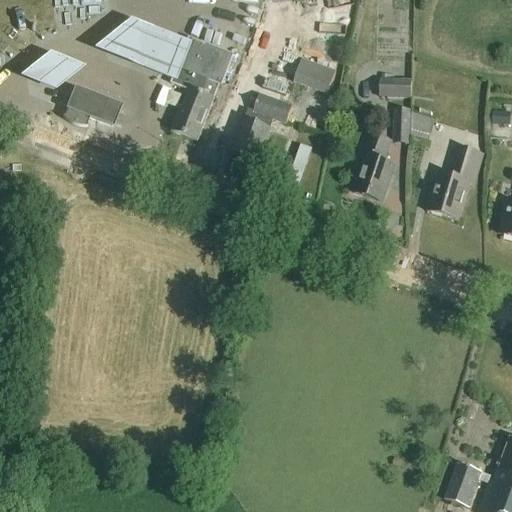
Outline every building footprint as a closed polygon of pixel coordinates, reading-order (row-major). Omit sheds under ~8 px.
[(157,37),(131,26),(93,56),(135,72),(171,87),(187,48),(157,37)] [(179,113),(171,134),(197,144),(219,87),(222,88),(233,60),(189,42),(187,48),(171,87),(189,94),(181,114),(179,113)] [(66,67),(48,59),(18,83),(36,91),(55,99),(63,92),(84,75),(66,67)] [(336,73),(302,61),(293,85),(328,97),(336,73)] [(411,82),(380,82),(379,101),(411,101),(411,82)] [(73,96),(66,114),(61,121),(65,124),(67,126),(71,128),(74,129),(78,131),(81,131),(84,131),(86,131),(89,123),(113,134),(121,114),(122,112),(74,94),(73,96)] [(288,126),(293,110),(261,99),(252,125),(246,123),(235,157),(260,166),(272,132),(269,130),(272,122),(288,126)] [(410,147),(410,138),(411,112),(394,111),(393,147),(410,147)] [(511,115),(493,113),(492,126),(509,128),(511,115)] [(381,205),(393,168),(383,165),(389,145),(367,137),(360,160),(365,161),(353,196),(381,205)] [(473,190),(482,159),(458,152),(449,179),(439,175),(426,215),(455,223),(467,189),(473,190)] [(501,236),(511,239),(511,206),(510,206),(509,209),(506,208),(503,218),(506,219),(501,236)] [(511,511),(511,442),(509,441),(495,480),(483,475),(459,466),(445,502),(470,511),(479,484),(487,487),(478,511),(511,511)]
